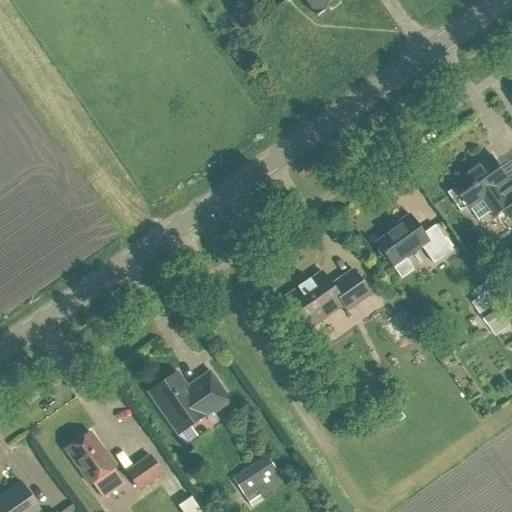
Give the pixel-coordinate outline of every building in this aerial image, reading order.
[(304,0),(317,17),(341,0),(304,0)] [(491,213),(495,218),(505,210),(511,219),(511,184),(492,156),(479,166),(480,168),(455,185),(479,221),(491,213)] [(375,244),(401,280),(413,271),(403,256),(419,245),(433,265),(452,251),(434,227),(423,235),(409,215),(396,225),(398,228),(375,244)] [(296,288),(297,289),(285,298),(308,331),(343,306),(346,312),(369,295),(352,271),(330,286),(321,273),(309,281),(308,280),(296,288)] [(481,315),(488,326),(502,316),(495,305),(481,315)] [(190,392),(177,373),(147,394),(177,436),(212,412),(214,415),(231,403),(212,376),(190,392)] [(65,451),(89,486),(114,468),(90,434),(65,451)] [(126,473),(138,491),(162,475),(149,457),(126,473)] [(266,457),(232,480),(242,494),(251,508),(262,501),(260,498),(283,483),(288,479),(280,468),(276,471),(266,457)] [(5,492),(7,494),(0,499),(0,511),(37,511),(39,511),(20,483),(5,492)] [(178,507),(181,511),(199,511),(190,499),(178,507)]
